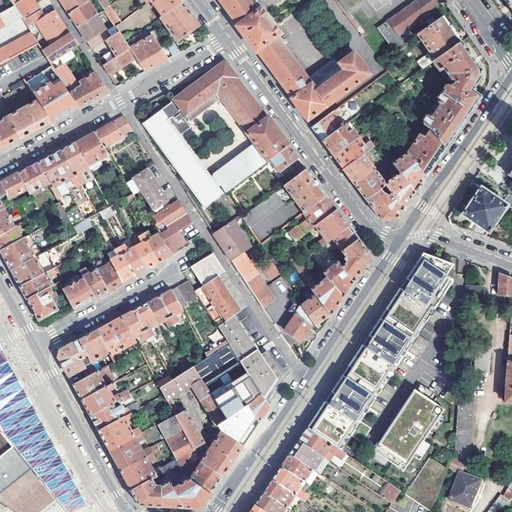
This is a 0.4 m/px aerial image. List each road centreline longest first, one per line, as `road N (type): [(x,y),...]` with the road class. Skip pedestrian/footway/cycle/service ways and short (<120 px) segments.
road 1 (residential): [(309,374),(295,365),(119,101)]
road 2 (tertiary): [(400,235),(375,233),(358,218),(226,39)]
road 3 (tertiary): [(511,74),(400,235)]
road 4 (tertiary): [(35,346),(127,511)]
road 5 (tertiary): [(309,374),(210,511)]
road 6 (tertiary): [(400,235),(309,374)]
road 7 (residential): [(35,346),(170,274)]
road 8 (residential): [(0,165),(119,101)]
road 9 (residential): [(119,101),(226,39)]
